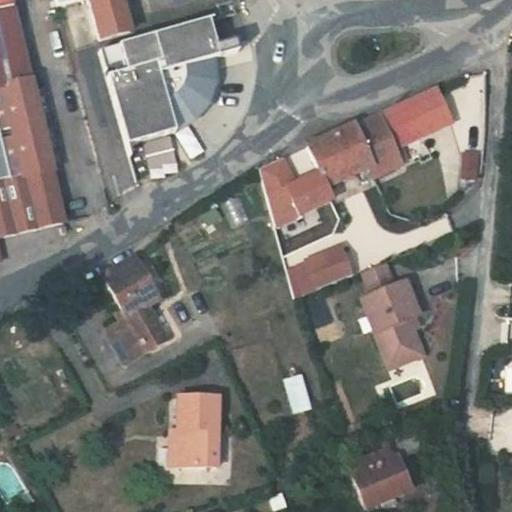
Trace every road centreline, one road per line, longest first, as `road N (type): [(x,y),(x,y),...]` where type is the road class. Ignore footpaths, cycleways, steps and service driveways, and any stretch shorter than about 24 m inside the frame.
road 1 (residential): [(472,511),(462,445),(498,51),(484,9)]
road 2 (residential): [(0,298),(112,246),(306,96)]
road 3 (unclassified): [(306,96),(357,93),(457,46),(484,9)]
road 4 (residential): [(484,9),(337,17),(299,43)]
road 5 (unknown): [(484,238),(393,256),(374,243),(365,213)]
